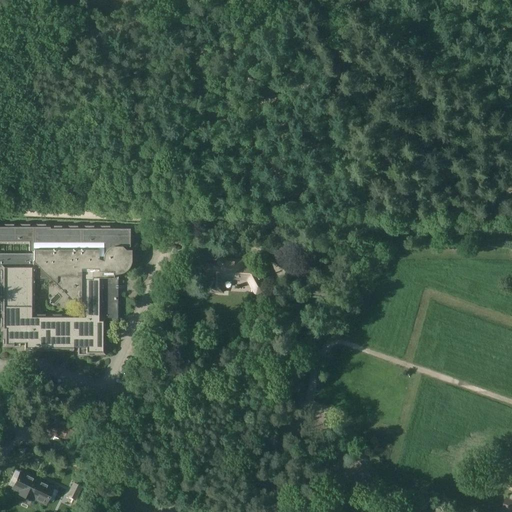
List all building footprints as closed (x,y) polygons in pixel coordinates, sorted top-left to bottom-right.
[(0,274),(4,275),(3,328),(6,328),(6,343),(23,343),(23,340),(28,340),(27,347),(74,348),(74,346),(79,346),(79,351),(87,351),(87,353),(104,353),(105,317),(115,318),(116,280),(110,280),(110,272),(116,272),(123,270),(128,265),(128,258),(127,253),(124,250),(131,250),(131,226),(0,224),(0,274)] [(219,266),(201,265),(200,276),(212,277),(211,291),(222,292),(223,277),(248,279),(256,294),(266,288),(255,268),(243,267),(243,262),(220,260),(219,266)] [(315,282),(313,295),(327,297),(329,285),(315,282)] [(63,440),(68,428),(49,420),(43,432),(63,440)] [(28,498),(37,480),(20,473),(13,488),(18,490),(17,493),(28,498)] [(37,480),(28,498),(28,499),(30,496),(45,503),(53,488),(37,480)] [(80,486),(70,482),(66,493),(75,497),(80,486)]
